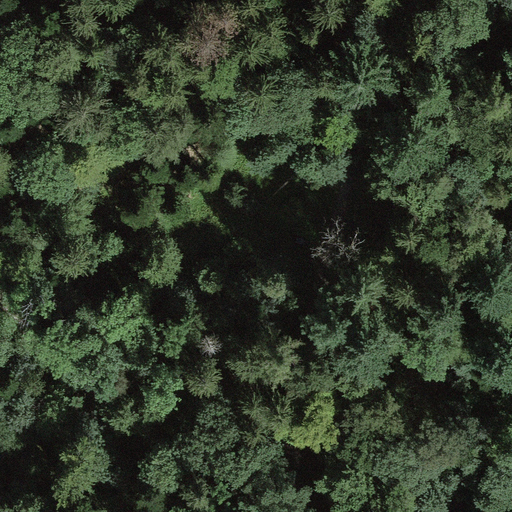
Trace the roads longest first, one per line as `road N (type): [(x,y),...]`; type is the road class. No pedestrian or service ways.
road 1 (track): [(395,0),(314,315),(274,511)]
road 2 (track): [(0,304),(191,511)]
